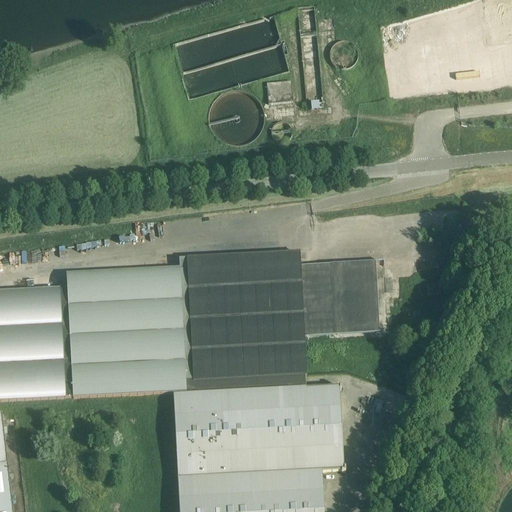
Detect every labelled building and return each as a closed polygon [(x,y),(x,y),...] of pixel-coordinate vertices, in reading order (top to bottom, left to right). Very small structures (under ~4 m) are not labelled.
[(511,2),(487,10),(495,38),(511,33),(511,2)] [(266,85),(268,106),(293,103),(291,83),(266,85)] [(67,276),(67,284),(59,285),(60,291),(0,293),(0,404),(65,400),(65,399),(73,399),(73,400),(174,395),(180,511),(325,511),(323,472),(343,471),(344,473),(345,473),(345,469),(343,469),(338,391),(341,391),(341,387),(337,388),(337,389),(306,391),(305,377),(306,377),(304,340),(378,336),(374,264),(333,266),(300,269),(299,254),(179,261),(179,271),(67,276)] [(378,275),(406,274),(406,262),(377,263),(378,275)] [(1,419),(0,419),(0,511),(12,511),(9,488),(1,419)]
